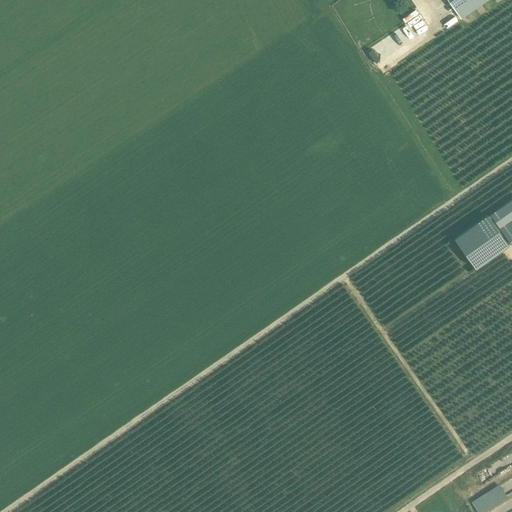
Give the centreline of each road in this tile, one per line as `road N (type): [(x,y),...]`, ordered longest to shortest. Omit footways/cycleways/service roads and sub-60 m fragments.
road 1 (track): [(2,511),(511,160)]
road 2 (track): [(413,511),(511,444)]
